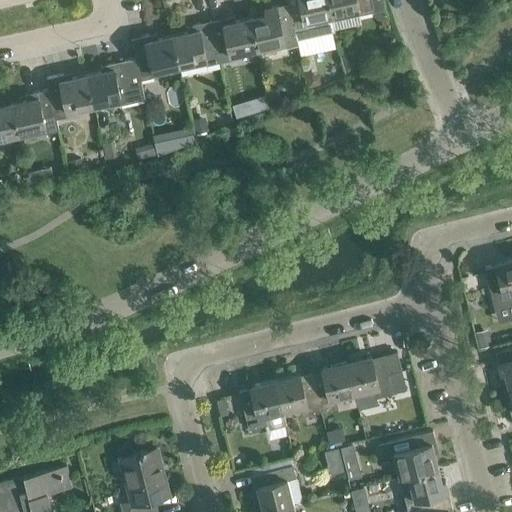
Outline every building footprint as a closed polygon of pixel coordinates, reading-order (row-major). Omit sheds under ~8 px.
[(331,14),(327,0),(286,0),(287,2),(295,39),(334,30),(331,14)] [(327,0),(331,14),(357,8),(358,14),(385,8),(383,0),(327,0)] [(272,11),(250,16),(257,48),(282,42),(283,46),(296,43),(295,39),(287,2),(271,6),(272,11)] [(257,48),(250,16),(228,21),(227,16),(210,20),(219,61),(231,58),(230,54),(257,48)] [(206,64),(219,61),(210,20),(193,23),(194,29),(172,34),(178,65),(205,59),(206,64)] [(131,37),(135,57),(140,78),(153,75),(152,71),(178,65),(172,34),(150,39),(149,33),(131,37)] [(351,50),(340,53),(345,71),(362,65),(359,54),(351,50)] [(144,98),(140,78),(135,57),(107,63),(108,69),(86,73),(93,104),(119,98),(120,104),(144,98)] [(67,110),(93,104),(86,73),(64,78),(63,72),(47,76),(49,88),(56,117),(68,114),(67,110)] [(311,72),(305,73),(308,85),(320,82),(318,76),(311,72)] [(278,87),(269,89),(271,101),(280,99),(278,87)] [(33,97),(11,102),(18,134),(44,128),(45,132),(58,129),(56,117),(49,88),(32,92),(33,97)] [(245,100),(232,104),(236,117),(249,113),(245,100)] [(0,137),(18,134),(11,102),(0,104),(0,137)] [(205,116),(192,119),(195,131),(196,131),(205,129),(208,129),(205,116)] [(160,132),(152,134),(154,142),(157,154),(169,150),(165,131),(164,131),(163,131),(162,131),(161,132),(160,132)] [(81,157),(67,160),(70,172),(83,170),(81,157)] [(39,168),(28,171),(30,181),(42,178),(39,168)] [(494,306),(511,300),(511,258),(495,263),(496,264),(484,267),(494,306)] [(492,344),(488,328),(475,331),(479,347),(492,344)] [(508,385),(511,384),(511,346),(495,350),(498,363),(502,362),(508,385)] [(371,355),(346,361),(354,392),(373,387),(376,396),(393,392),(400,390),(406,388),(401,370),(396,350),(371,357),(371,355)] [(335,396),(354,392),(346,361),(321,367),(322,369),(311,372),(320,410),(337,405),(335,396)] [(299,373),(274,379),(282,410),(302,404),(304,414),(320,410),(311,372),(299,374),(299,373)] [(282,410),(274,379),(250,385),(250,386),(239,389),(249,428),(269,423),(270,427),(285,424),(282,410)] [(224,397),(216,399),(220,415),(228,413),(224,397)] [(341,427),(325,431),(328,443),(344,439),(341,427)] [(408,474),(438,466),(432,443),(435,442),(432,429),(379,443),(382,455),(393,452),(399,476),(408,474)] [(353,443),(340,446),(344,460),(356,457),(353,443)] [(123,511),(149,511),(157,510),(153,497),(168,493),(156,446),(143,450),(143,448),(140,448),(140,450),(120,456),(125,475),(131,499),(120,501),(123,511)] [(72,484),(72,482),(67,463),(0,480),(0,511),(20,511),(22,511),(52,511),(52,509),(51,509),(46,491),(72,484)] [(262,510),(293,502),(287,478),(295,476),(292,464),(250,474),(253,487),(257,486),(262,510)] [(443,490),(438,466),(408,474),(414,498),(405,500),(408,511),(450,501),(447,489),(443,490)] [(452,511),(450,501),(408,511),(407,511),(452,511)] [(295,511),(293,502),(262,510),(263,511),(295,511)]
